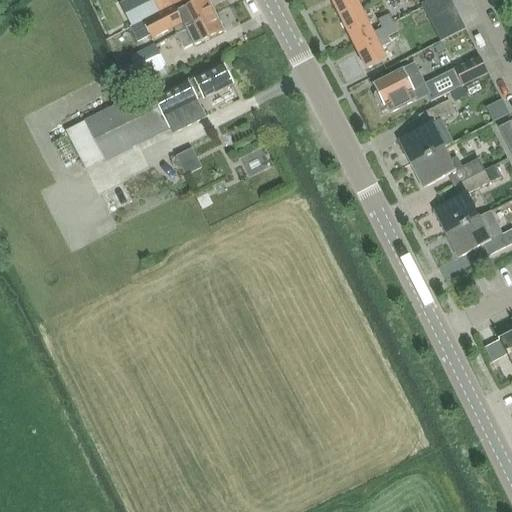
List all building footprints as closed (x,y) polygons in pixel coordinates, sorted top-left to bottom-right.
[(129,0),(121,5),(132,28),(144,22),(143,20),(160,12),(153,0),(129,0)] [(160,12),(143,20),(144,22),(153,38),(173,28),(176,34),(186,29),(185,29),(215,14),(208,0),(200,0),(177,12),(174,6),(160,13),(160,12)] [(153,0),(160,12),(160,13),(174,6),(185,0),(153,0)] [(330,0),(340,19),(360,9),(355,0),(330,0)] [(434,0),(422,6),(429,19),(453,6),(449,0),(434,0)] [(429,19),(432,25),(435,31),(459,18),(453,6),(429,19)] [(360,9),(340,19),(353,45),(373,35),(373,34),(360,9)] [(186,29),(176,34),(183,49),(193,44),(194,46),(224,31),(215,14),(185,29),(186,29)] [(376,20),(381,30),(382,30),(395,24),(390,14),(376,20)] [(435,31),(441,43),(465,31),(459,18),(435,31)] [(373,35),(353,45),(366,70),(386,60),(381,49),(392,44),(389,38),(399,33),(395,24),(382,30),(381,30),(373,34),(373,35)] [(152,46),(129,58),(140,79),(163,67),(152,46)] [(455,71),(463,87),(488,74),(480,58),(455,71)] [(153,99),(168,128),(171,134),(205,117),(197,102),(232,85),(222,64),(153,99)] [(414,67),(374,87),(377,94),(375,95),(374,98),(378,106),(381,107),(383,106),(384,108),(386,107),(391,115),(429,96),(424,86),(414,67)] [(83,171),(150,138),(168,128),(153,99),(148,90),(130,99),(64,132),(83,171)] [(424,129),(399,141),(411,165),(444,149),(443,146),(452,142),(442,121),(456,114),(450,102),(419,118),(424,129)] [(511,127),(510,123),(498,130),(509,151),(511,149),(511,127)] [(444,149),(411,165),(423,190),(448,177),(453,188),(484,172),(479,161),(463,169),(457,157),(450,160),(444,149)] [(168,159),(175,177),(196,168),(189,150),(168,159)] [(496,166),(484,172),(453,188),(458,198),(433,211),(445,235),(479,219),(467,195),(502,178),(496,166)] [(490,213),(479,219),(445,235),(458,260),(483,247),(488,258),(511,246),(511,231),(502,236),(490,213)] [(511,335),(499,342),(511,367),(511,335)]
